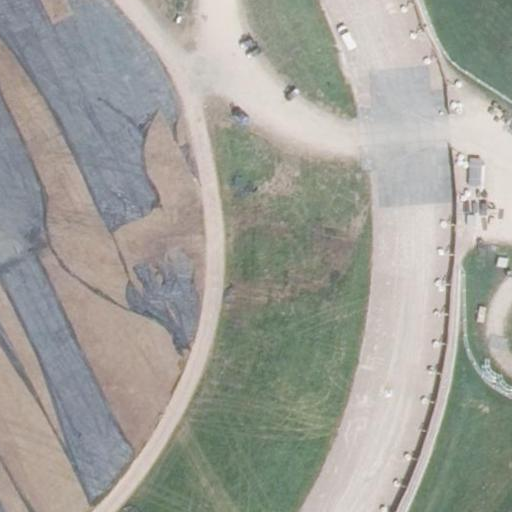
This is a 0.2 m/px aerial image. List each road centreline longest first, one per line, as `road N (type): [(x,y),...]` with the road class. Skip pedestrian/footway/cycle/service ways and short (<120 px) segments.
road 1 (track): [(105,511),(184,390),(202,351),(215,277),(216,218),(192,98),(128,0)]
road 2 (track): [(511,180),(460,164),(363,158),(299,123),(243,60),(232,0)]
